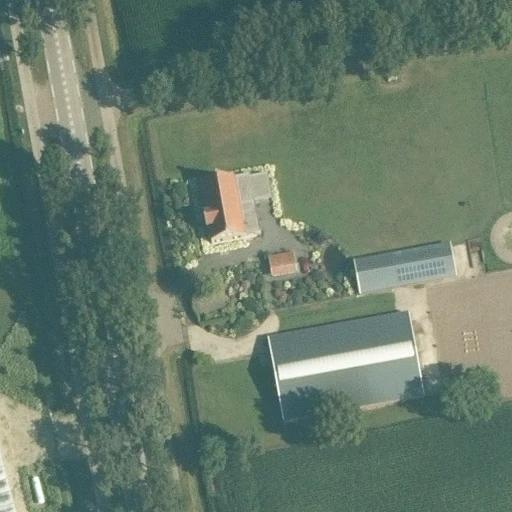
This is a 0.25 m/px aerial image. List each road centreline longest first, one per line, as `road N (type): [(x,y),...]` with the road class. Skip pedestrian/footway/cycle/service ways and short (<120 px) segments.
road 1 (unclassified): [(182,511),(107,101)]
road 2 (unclassified): [(107,101),(511,8)]
road 3 (primary): [(140,511),(69,111)]
road 4 (unclassified): [(103,511),(33,118)]
